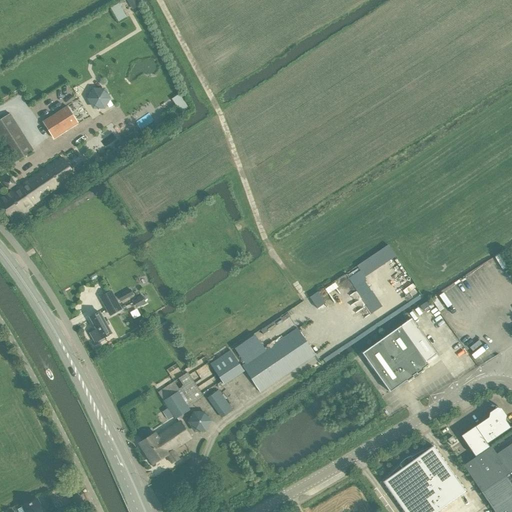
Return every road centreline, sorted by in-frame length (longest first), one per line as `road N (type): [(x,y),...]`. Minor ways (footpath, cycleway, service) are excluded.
road 1 (primary): [(142,511),(74,369),(0,250)]
road 2 (tertiary): [(511,383),(477,384),(259,511)]
road 3 (unclassified): [(99,511),(0,321)]
